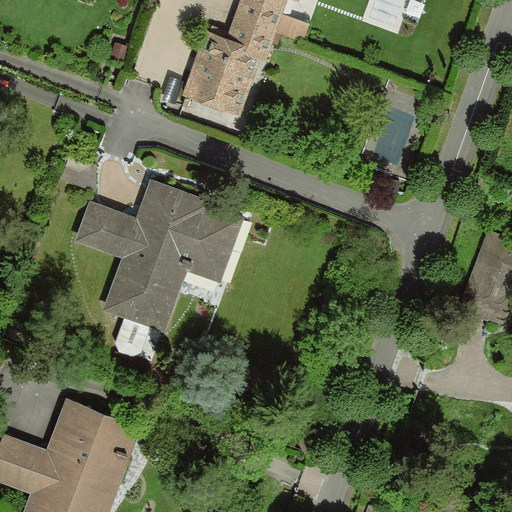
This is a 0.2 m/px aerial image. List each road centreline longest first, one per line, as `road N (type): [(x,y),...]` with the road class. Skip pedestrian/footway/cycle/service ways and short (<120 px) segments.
road 1 (residential): [(434,228),(131,118)]
road 2 (residential): [(330,511),(434,228)]
road 3 (unknown): [(341,481),(168,412),(90,393)]
road 4 (residential): [(434,228),(511,8)]
road 5 (unknown): [(387,356),(511,399)]
